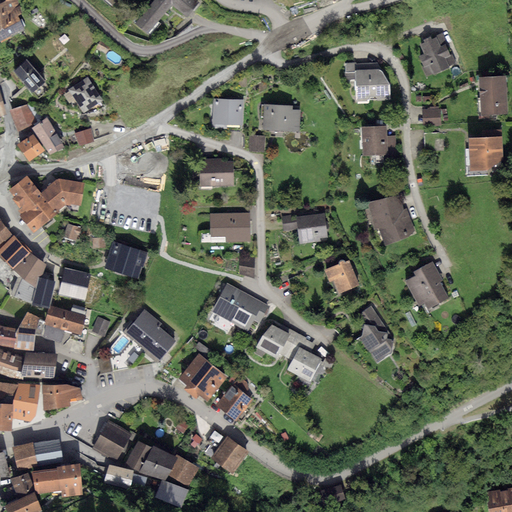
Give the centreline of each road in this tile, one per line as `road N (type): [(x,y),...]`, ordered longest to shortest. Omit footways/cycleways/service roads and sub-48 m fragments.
road 1 (residential): [(446,262),(412,185),(394,60),(355,47),(291,64),(267,46)]
road 2 (residential): [(307,476),(165,389),(118,392),(46,426),(0,437)]
road 3 (residential): [(326,343),(260,279),(254,162),(212,143),(143,130)]
road 4 (residential): [(307,476),(371,460),(511,386)]
road 5 (residential): [(143,130),(70,167),(2,177)]
road 6 (residential): [(267,46),(143,130)]
road 7 (residential): [(386,0),(267,46)]
